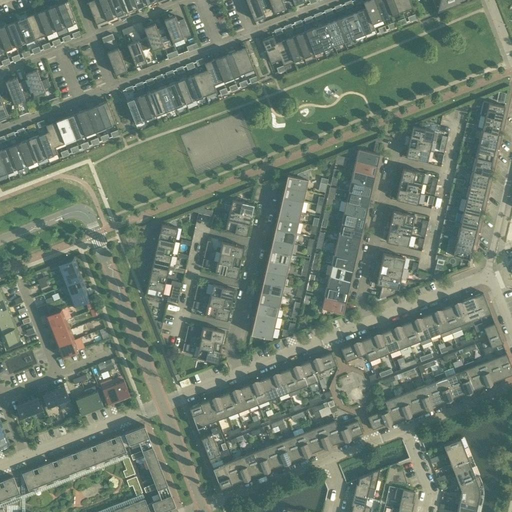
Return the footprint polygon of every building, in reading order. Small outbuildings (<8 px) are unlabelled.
[(107,20),(98,0),(96,0),(89,3),(88,2),(96,24),(97,24),(96,23),(106,19),(106,20),(107,20)] [(98,0),(107,20),(107,19),(116,15),(116,16),(117,16),(110,0),(98,0)] [(110,0),(117,16),(117,15),(126,11),(127,12),(122,0),(110,0)] [(122,0),(127,12),(127,11),(136,7),(137,8),(133,0),(122,0)] [(133,0),(137,8),(137,7),(146,3),(147,4),(145,0),(133,0)] [(264,16),(265,16),(262,9),(269,7),(267,2),(266,0),(246,0),(254,20),(255,20),(254,19),(264,15),(264,16)] [(285,9),(285,8),(282,0),(269,0),(274,13),(275,12),(275,11),(284,7),(285,9)] [(372,23),(372,22),(382,19),(382,20),(374,0),(371,0),(364,3),(364,1),(364,2),(363,2),(366,9),(367,9),(372,23)] [(374,0),(382,20),(383,20),(382,18),(392,15),(392,16),(386,0),(374,0)] [(386,0),(392,16),(393,16),(392,15),(402,11),(402,12),(403,12),(397,0),(386,0)] [(397,0),(403,12),(402,11),(412,7),(412,8),(413,8),(410,0),(397,0)] [(439,0),(437,12),(467,0),(439,0)] [(58,5),(57,5),(66,27),(66,26),(75,22),(76,23),(77,23),(68,1),(67,1),(68,2),(58,6),(58,5)] [(48,9),(47,9),(56,31),(56,30),(65,26),(66,27),(57,5),(58,6),(48,10),(48,9)] [(38,13),(37,13),(46,35),(46,34),(55,30),(56,31),(47,9),(48,10),(38,14),(38,13)] [(356,12),(365,34),(365,33),(374,29),(374,30),(375,30),(372,22),(372,23),(367,9),(366,9),(357,13),(356,12)] [(346,16),(355,38),(354,37),(364,33),(364,34),(365,34),(356,12),(356,13),(347,17),(346,16)] [(28,16),(27,17),(36,39),(36,38),(45,34),(46,35),(37,13),(37,14),(28,18),(28,16)] [(408,17),(410,22),(418,19),(416,14),(408,17)] [(182,35),(189,33),(186,25),(179,27),(175,16),(164,20),(172,42),(183,38),(182,35)] [(304,19),(306,24),(313,21),(311,16),(304,19)] [(336,20),(345,42),(344,41),(354,37),(354,38),(355,38),(346,16),(346,17),(337,21),(336,20)] [(17,21),(26,43),(26,42),(35,38),(35,39),(36,39),(27,17),(27,18),(18,22),(17,21)] [(326,24),(334,46),(335,46),(334,45),(344,41),(344,42),(345,42),(336,20),(336,21),(327,25),(326,24)] [(7,24),(7,25),(16,47),(16,45),(25,42),(25,43),(26,43),(17,21),(17,22),(8,26),(7,24)] [(162,43),(169,40),(166,33),(159,35),(155,23),(144,28),(152,50),(163,46),(162,43)] [(315,28),(324,50),(324,49),(334,45),(334,46),(326,24),(325,24),(326,25),(316,29),(316,28),(315,28)] [(0,36),(6,51),(6,50),(5,49),(15,46),(15,47),(16,47),(7,25),(7,26),(0,28),(0,36)] [(122,30),(124,36),(134,31),(132,26),(122,30)] [(305,32),(314,54),(314,53),(323,49),(324,50),(315,28),(316,29),(306,33),(306,31),(305,32)] [(72,34),(74,39),(82,36),(80,31),(72,34)] [(295,35),(304,58),(304,56),(313,53),(314,54),(305,32),(306,33),(296,37),(296,35),(295,35)] [(114,39),(112,34),(101,38),(103,43),(114,39)] [(285,39),(294,62),(294,60),(303,57),(304,58),(295,35),(295,36),(295,37),(286,40),(286,39),(285,39)] [(271,62),(280,58),(281,58),(276,44),(273,37),(272,37),(273,38),(263,42),(263,41),(262,41),(271,63),(271,62)] [(280,58),(283,66),(284,66),(284,65),(284,64),(293,61),(294,62),(285,39),(285,40),(285,41),(276,44),(281,58),(280,58)] [(146,63),(147,62),(142,51),(148,48),(145,40),(139,43),(138,40),(137,40),(138,42),(128,45),(128,44),(127,44),(136,67),(136,66),(136,65),(145,61),(146,63)] [(186,47),(188,52),(199,48),(197,43),(186,47)] [(235,51),(235,52),(243,74),(244,74),(243,72),(253,69),(253,70),(254,70),(245,47),(245,48),(245,49),(236,53),(235,51)] [(126,70),(127,70),(122,59),(128,56),(125,48),(119,51),(118,48),(117,48),(118,49),(108,53),(108,52),(107,52),(116,74),(116,73),(125,69),(126,70)] [(166,55),(168,60),(178,56),(176,51),(166,55)] [(225,55),(233,78),(234,77),(233,76),(243,73),(243,74),(235,52),(235,53),(226,57),(225,55)] [(215,59),(223,81),(224,81),(223,80),(233,77),(233,78),(225,55),(224,56),(225,57),(215,60),(215,59)] [(204,64),(207,71),(208,71),(213,84),(223,80),(223,82),(223,81),(215,59),(214,59),(215,61),(205,64),(205,63),(204,64)] [(44,89),(50,86),(47,79),(41,81),(36,69),(25,74),(34,96),(45,92),(44,89)] [(197,74),(206,96),(206,94),(215,91),(215,92),(216,92),(213,84),(208,71),(207,71),(198,75),(197,74)] [(187,78),(196,100),(196,98),(205,95),(205,96),(206,96),(197,74),(197,75),(188,79),(187,78)] [(249,79),(251,84),(258,81),(257,76),(249,79)] [(30,94),(27,86),(25,81),(19,83),(16,77),(5,82),(14,104),(25,99),(24,97),(30,94)] [(177,82),(186,104),(186,103),(185,102),(195,99),(195,100),(196,100),(187,78),(187,79),(178,83),(177,82)] [(167,86),(176,108),(176,107),(175,106),(185,103),(185,104),(186,104),(177,82),(177,83),(168,87),(167,86)] [(157,89),(157,90),(165,111),(166,111),(165,110),(175,106),(175,108),(176,108),(167,86),(167,87),(158,91),(157,89)] [(147,93),(155,115),(156,115),(155,114),(165,110),(165,112),(165,111),(157,90),(156,90),(157,91),(147,94),(147,93)] [(137,97),(145,119),(146,119),(145,118),(155,114),(155,116),(155,115),(147,93),(146,94),(147,95),(137,98),(137,97)] [(8,116),(4,105),(10,102),(7,94),(1,97),(0,94),(0,118),(7,115),(8,116)] [(48,101),(50,106),(61,102),(59,97),(48,101)] [(145,119),(137,97),(136,97),(137,99),(127,102),(127,101),(126,101),(135,123),(135,122),(144,118),(145,119)] [(116,123),(107,101),(97,105),(105,128),(105,127),(105,126),(114,123),(115,124),(116,123)] [(485,117),(501,121),(505,107),(483,102),(480,115),(485,117)] [(28,109),(30,114),(40,110),(38,105),(28,109)] [(87,109),(86,109),(95,131),(95,130),(104,126),(105,128),(97,105),(96,106),(97,107),(87,110),(87,109)] [(95,131),(86,109),(76,113),(85,135),(85,134),(94,130),(95,132),(95,131)] [(67,117),(66,117),(75,139),(75,138),(84,134),(85,135),(76,113),(77,115),(67,118),(67,117)] [(56,121),(65,143),(65,142),(74,138),(74,139),(75,139),(66,117),(66,119),(57,122),(56,121)] [(485,117),(482,131),(498,135),(501,121),(485,117)] [(46,125),(48,133),(49,133),(54,146),(55,146),(64,142),(64,143),(65,143),(56,121),(56,122),(47,126),(46,125)] [(413,127),(411,137),(432,142),(432,141),(435,142),(438,132),(413,127)] [(110,133),(112,138),(120,135),(118,130),(110,133)] [(482,131),(479,145),(495,148),(498,135),(482,131)] [(39,135),(38,135),(47,158),(47,157),(47,156),(56,153),(57,154),(58,153),(55,146),(54,146),(49,133),(48,133),(39,136),(39,135)] [(29,139),(28,139),(37,161),(37,160),(46,157),(47,158),(38,135),(39,137),(29,140),(29,139)] [(411,137),(408,147),(430,152),(432,142),(411,137)] [(19,143),(18,143),(27,165),(27,164),(36,160),(37,162),(37,161),(28,139),(29,141),(19,144),(19,143)] [(9,147),(8,147),(17,169),(17,168),(26,164),(27,165),(18,143),(18,144),(9,148),(9,147)] [(479,145),(476,159),(492,162),(495,148),(479,145)] [(0,155),(7,173),(7,172),(16,168),(17,169),(8,147),(8,148),(0,151),(0,155)] [(430,152),(408,147),(406,157),(427,162),(430,152)] [(359,149),(356,160),(377,165),(380,154),(359,149)] [(476,159),(472,172),(489,176),(492,162),(476,159)] [(356,160),(354,171),(375,176),(377,165),(356,160)] [(288,175),(285,186),(306,191),(309,180),(308,180),(311,168),(298,174),(297,177),(288,175)] [(403,169),(401,179),(422,184),(425,174),(403,169)] [(354,171),(352,181),(372,186),(375,176),(354,171)] [(472,172),(469,186),(485,190),(489,176),(472,172)] [(401,179),(398,189),(420,194),(422,184),(401,179)] [(352,181),(349,192),(370,197),(372,186),(352,181)] [(318,190),(325,192),(327,184),(320,182),(318,190)] [(285,186),(283,196),(304,202),(306,191),(285,186)] [(469,186),(466,200),(482,204),(485,190),(469,186)] [(420,194),(398,189),(396,199),(418,204),(420,194)] [(349,192),(347,202),(367,207),(370,197),(349,192)] [(283,196),(280,207),(301,212),(304,202),(283,196)] [(233,200),(230,210),(252,215),(254,205),(233,200)] [(466,200),(463,214),(479,218),(482,204),(466,200)] [(347,202),(344,213),(365,218),(367,207),(347,202)] [(211,216),(212,211),(204,209),(203,207),(195,212),(211,216)] [(280,207),(278,217),(299,223),(301,212),(280,207)] [(230,210),(228,220),(250,225),(252,215),(230,210)] [(393,211),(391,221),(412,226),(415,216),(393,211)] [(344,213),(342,223),(363,228),(365,218),(344,213)] [(463,214),(461,224),(444,220),(443,224),(460,228),(476,231),(479,218),(463,214)] [(278,217),(276,228),(296,233),(299,223),(278,217)] [(250,225),(228,220),(226,230),(247,235),(250,225)] [(391,221),(389,231),(410,236),(412,226),(391,221)] [(342,223),(339,234),(360,239),(363,228),(342,223)] [(162,224),(159,238),(175,242),(178,228),(162,224)] [(276,228),(273,238),(294,244),(296,233),(276,228)] [(441,234),(440,238),(456,241),(473,245),(476,231),(460,228),(457,238),(441,234)] [(410,236),(389,231),(386,242),(408,247),(410,236)] [(339,234),(337,244),(358,249),(360,239),(339,234)] [(159,238),(156,252),(172,256),(175,242),(159,238)] [(273,238),(271,249),(292,254),(294,244),(273,238)] [(453,256),(469,260),(473,245),(456,241),(453,256)] [(223,242),(221,252),(242,257),(245,247),(223,242)] [(337,244),(334,255),(355,260),(358,249),(337,244)] [(271,249),(268,260),(289,265),(292,254),(271,249)] [(156,252),(152,266),(169,270),(175,271),(175,267),(170,265),(172,256),(156,252)] [(221,252),(218,262),(240,267),(242,257),(221,252)] [(384,253),(381,264),(403,269),(405,258),(384,253)] [(334,255),(332,265),(353,270),(355,260),(334,255)] [(57,265),(61,275),(79,269),(74,258),(57,265)] [(268,260),(266,270),(287,275),(289,265),(268,260)] [(240,267),(218,262),(216,273),(237,278),(240,267)] [(381,264),(379,273),(400,278),(403,269),(381,264)] [(332,265),(330,276),(350,281),(353,270),(332,265)] [(152,266),(149,280),(165,283),(169,270),(152,266)] [(61,275),(65,285),(82,279),(79,269),(61,275)] [(266,270),(263,281),(284,286),(287,275),(266,270)] [(400,278),(379,273),(376,284),(383,285),(382,291),(381,290),(379,299),(394,293),(395,288),(398,289),(400,278)] [(330,276),(327,286),(348,292),(350,281),(330,276)] [(65,285),(69,295),(86,289),(82,279),(65,285)] [(165,283),(149,280),(146,294),(162,298),(165,283)] [(263,281),(261,291),(282,296),(284,286),(263,281)] [(213,284),(211,295),(232,299),(235,289),(213,284)] [(327,286),(325,297),(345,302),(348,292),(327,286)] [(303,290),(298,289),(294,288),(293,291),(297,291),(296,296),(301,298),(303,290)] [(86,289),(69,295),(73,306),(90,299),(86,289)] [(261,291),(258,302),(279,307),(282,296),(261,291)] [(483,293),(472,297),(480,318),(491,314),(483,293)] [(211,295),(209,304),(230,309),(232,299),(211,295)] [(0,299),(0,310),(9,307),(5,297),(0,299)] [(345,302),(325,297),(322,308),(343,313),(345,302)] [(472,297),(462,301),(470,322),(480,318),(472,297)] [(470,322),(462,301),(462,302),(462,303),(454,306),(453,305),(452,305),(462,330),(472,326),(470,322)] [(258,302),(256,312),(277,317),(279,307),(258,302)] [(230,309),(209,304),(206,315),(228,320),(230,309)] [(462,330),(452,305),(442,309),(452,333),(462,330)] [(0,310),(0,322),(13,317),(9,307),(0,310)] [(46,316),(50,326),(67,319),(71,317),(68,307),(63,309),(46,316)] [(93,317),(99,315),(96,308),(90,311),(93,317)] [(452,333),(442,309),(442,311),(433,314),(433,313),(432,313),(440,333),(442,337),(452,333)] [(256,312),(254,323),(275,328),(277,317),(256,312)] [(432,313),(422,317),(430,337),(440,333),(432,313)] [(0,322),(0,333),(17,327),(13,317),(0,322)] [(412,321),(420,341),(421,345),(432,341),(430,337),(422,317),(422,319),(413,322),(413,321),(412,321)] [(50,326),(54,336),(71,329),(67,319),(50,326)] [(164,322),(154,320),(160,336),(164,322)] [(412,321),(402,325),(410,345),(420,341),(412,321)] [(275,328),(254,323),(251,334),(272,339),(275,328)] [(283,329),(283,330),(293,332),(295,324),(290,323),(288,331),(283,329)] [(484,328),(484,330),(491,346),(492,348),(503,344),(495,323),(484,328)] [(392,329),(399,349),(410,345),(402,325),(401,325),(402,327),(393,330),(392,329)] [(203,326),(201,337),(223,342),(225,331),(203,326)] [(17,327),(0,333),(6,350),(25,343),(23,337),(21,337),(17,327)] [(27,330),(29,335),(35,332),(33,327),(27,330)] [(54,336),(58,346),(75,339),(71,329),(54,336)] [(392,329),(382,333),(389,353),(399,349),(392,329)] [(107,331),(101,334),(104,340),(110,338),(107,331)] [(372,336),(371,337),(379,357),(389,353),(382,333),(381,333),(381,334),(373,338),(372,336)] [(201,337),(199,347),(220,352),(223,342),(201,337)] [(379,357),(371,337),(361,341),(368,357),(369,361),(379,357)] [(75,339),(58,346),(62,357),(79,350),(75,339)] [(361,341),(361,342),(353,345),(352,344),(341,349),(346,361),(366,354),(369,361),(368,357),(361,341)] [(220,352),(199,347),(196,357),(218,362),(220,352)] [(9,372),(37,365),(34,352),(6,359),(9,372)] [(312,360),(311,360),(319,381),(320,380),(317,373),(337,365),(332,352),(320,357),(321,358),(312,361),(312,360)] [(511,367),(506,353),(496,358),(504,378),(511,374),(511,367)] [(496,358),(486,361),(494,382),(504,378),(496,358)] [(108,370),(115,368),(112,359),(105,361),(108,370)] [(311,360),(301,364),(309,384),(319,381),(311,360)] [(108,370),(105,361),(98,364),(102,373),(108,370)] [(486,361),(476,365),(484,386),(484,385),(484,384),(493,381),(493,382),(494,382),(486,361)] [(292,368),(291,368),(299,388),(309,384),(301,364),(300,364),(301,366),(292,369),(292,368)] [(476,365),(466,369),(474,390),(484,386),(476,365)] [(291,368),(281,372),(290,396),(300,392),(299,388),(291,368)] [(466,369),(456,373),(463,394),(464,393),(464,392),(472,389),(473,390),(474,390),(466,369)] [(271,376),(279,396),(289,392),(290,396),(281,372),(280,372),(281,373),(272,377),(271,376)] [(456,373),(445,377),(453,397),(463,394),(456,373)] [(271,376),(261,380),(269,400),(279,396),(271,376)] [(388,379),(389,383),(390,383),(391,387),(397,384),(394,376),(388,379)] [(445,377),(435,381),(443,401),(444,401),(444,400),(452,396),(453,398),(453,397),(445,377)] [(120,401),(113,383),(113,384),(111,378),(101,382),(110,405),(120,401)] [(182,387),(191,384),(189,378),(180,381),(182,387)] [(124,379),(113,383),(120,401),(130,396),(124,379)] [(251,383),(250,384),(258,404),(269,400),(261,380),(260,380),(260,381),(252,385),(251,383)] [(435,381),(425,385),(433,405),(443,401),(435,381)] [(63,383),(53,387),(62,409),(72,405),(63,383)] [(250,384),(240,388),(248,408),(249,408),(251,413),(257,411),(255,405),(258,404),(250,384)] [(425,385),(415,389),(423,409),(424,409),(423,408),(432,404),(432,406),(433,405),(425,385)] [(62,409),(53,387),(42,391),(49,408),(59,404),(61,410),(62,409)] [(231,391),(230,392),(238,412),(248,408),(240,388),(240,389),(231,393),(231,391)] [(415,389),(405,393),(413,413),(423,409),(415,389)] [(97,390),(86,394),(93,411),(104,407),(97,390)] [(230,392),(220,395),(228,416),(238,412),(230,392)] [(37,393),(26,397),(33,415),(43,410),(37,393)] [(405,393),(395,397),(403,417),(404,417),(403,416),(412,412),(412,413),(413,413),(405,393)] [(93,411),(86,394),(76,398),(83,415),(93,411)] [(211,399),(210,399),(218,420),(228,416),(220,395),(220,396),(220,397),(211,400),(211,399)] [(33,415),(26,397),(16,402),(22,419),(33,415)] [(395,397),(385,401),(393,421),(403,417),(395,397)] [(210,399),(200,403),(208,424),(218,420),(210,399)] [(393,421),(385,401),(384,401),(387,408),(367,416),(372,429),(384,425),(383,423),(392,420),(392,421),(393,421)] [(208,424),(200,403),(190,407),(197,428),(208,424)] [(352,437),(363,433),(357,416),(337,424),(335,420),(334,420),(342,441),(343,440),(342,439),(351,436),(352,437)] [(334,420),(324,424),(332,444),(342,441),(334,420)] [(324,424),(314,428),(322,448),(323,448),(322,447),(331,444),(332,445),(332,444),(324,424)] [(152,501),(156,511),(158,511),(176,505),(173,498),(172,498),(170,495),(172,495),(167,484),(166,484),(152,447),(153,446),(149,435),(147,436),(146,433),(148,432),(145,425),(125,432),(130,444),(139,441),(142,450),(131,455),(133,460),(144,455),(155,483),(144,487),(146,493),(157,488),(161,498),(152,501)] [(314,428),(304,432),(312,452),(322,448),(314,428)] [(304,432),(294,436),(302,456),(303,456),(302,455),(311,451),(311,453),(312,452),(304,432)] [(0,447),(10,444),(6,433),(0,435),(0,447)] [(201,437),(209,458),(220,453),(220,452),(213,435),(212,433),(201,437)] [(24,486),(25,493),(30,491),(29,489),(127,451),(120,434),(115,436),(116,439),(111,441),(110,438),(95,444),(96,447),(92,448),(91,446),(76,452),(77,454),(73,456),(72,453),(57,459),(58,462),(53,463),(52,461),(37,467),(38,469),(34,471),(33,468),(22,473),(22,478),(24,477),(27,485),(24,486)] [(294,436),(284,440),(292,460),(302,456),(294,436)] [(448,455),(465,448),(461,438),(444,444),(447,452),(448,455)] [(284,440),(274,444),(282,464),(282,463),(291,459),(291,461),(292,460),(284,440)] [(274,444),(264,448),(272,468),(282,464),(274,444)] [(264,448),(254,452),(262,472),(262,470),(270,467),(271,468),(272,468),(264,448)] [(451,464),(468,458),(465,448),(448,455),(447,452),(438,456),(440,460),(448,457),(451,464)] [(254,452),(244,456),(252,476),(262,472),(254,452)] [(123,470),(126,477),(135,473),(129,457),(128,457),(127,454),(121,456),(127,469),(123,470)] [(244,456),(234,459),(241,480),(242,480),(242,478),(250,475),(251,476),(252,476),(244,456)] [(455,474),(472,467),(468,458),(451,464),(454,471),(455,474)] [(234,459),(223,463),(231,484),(241,480),(234,459)] [(231,484),(223,463),(213,467),(221,488),(231,484)] [(459,483),(476,477),(472,467),(455,474),(454,471),(446,475),(448,479),(456,476),(459,483)] [(356,487),(354,494),(367,497),(369,488),(376,489),(380,469),(359,478),(357,487),(356,487)] [(20,511),(21,508),(20,486),(18,486),(14,476),(3,480),(4,483),(0,484),(0,500),(1,500),(5,511),(20,511)] [(133,485),(138,498),(143,496),(142,492),(143,492),(136,476),(127,480),(129,486),(133,485)] [(461,491),(479,490),(479,487),(477,481),(476,477),(459,483),(460,487),(461,491)] [(392,507),(392,508),(409,511),(411,511),(413,506),(412,505),(415,492),(397,488),(394,499),(401,500),(399,509),(392,507)] [(460,500),(478,504),(479,499),(480,493),(479,490),(461,491),(461,495),(460,500)] [(370,511),(371,508),(365,506),(367,497),(354,494),(352,501),(354,501),(351,511),(370,511)] [(150,511),(145,498),(109,511),(150,511)] [(457,510),(467,511),(475,511),(478,504),(460,500),(458,507),(457,510)]
